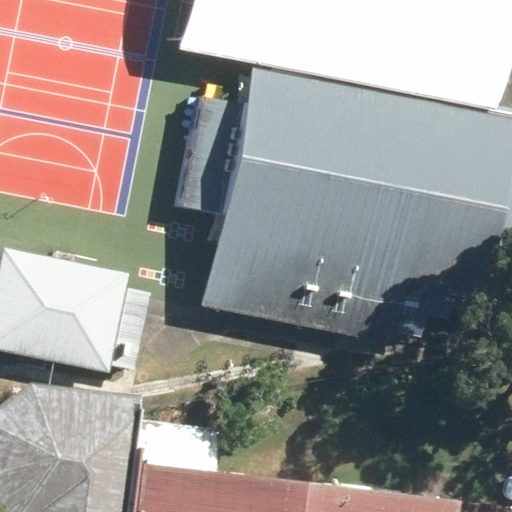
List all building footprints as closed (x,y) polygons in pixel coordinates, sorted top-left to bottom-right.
[(511,0),(187,0),(178,48),(499,109),(511,37),(511,0)] [(511,218),(511,120),(240,65),(233,103),(202,97),(180,206),(215,213),(196,305),(482,363),(511,218)] [(121,272),(0,248),(0,352),(102,373),(104,365),(133,371),(148,294),(118,288),(121,272)] [(115,511),(128,392),(25,381),(0,399),(0,511),(115,511)] [(504,511),(505,504),(130,460),(123,511),(504,511)]
